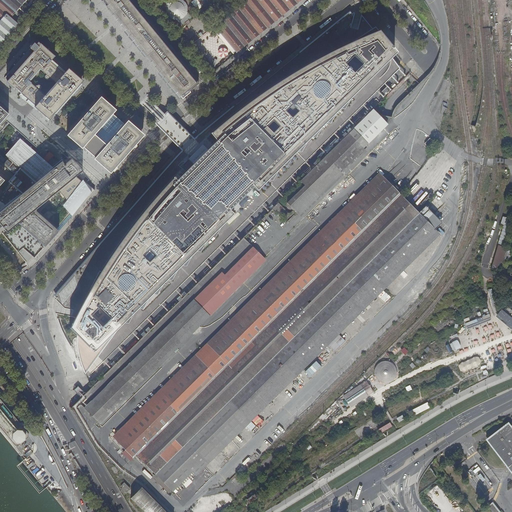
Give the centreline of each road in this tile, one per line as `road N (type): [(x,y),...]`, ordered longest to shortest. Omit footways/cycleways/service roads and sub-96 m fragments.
road 1 (tertiary): [(43,292),(184,134),(348,0)]
road 2 (tertiary): [(208,87),(28,277)]
road 3 (primary): [(511,392),(373,472)]
road 4 (primary): [(31,381),(111,511)]
road 5 (tertiary): [(316,0),(208,87)]
road 6 (track): [(510,183),(484,272),(511,279)]
